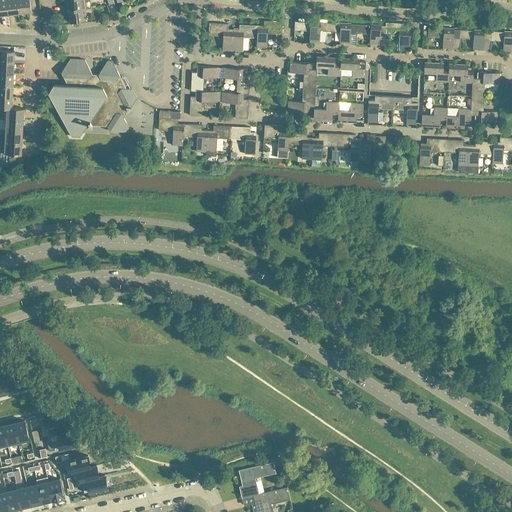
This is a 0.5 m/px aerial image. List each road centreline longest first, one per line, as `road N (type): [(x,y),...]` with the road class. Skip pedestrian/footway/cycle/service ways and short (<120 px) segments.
road 1 (primary): [(0,300),(103,277),(217,295),(511,475)]
road 2 (primary): [(511,435),(225,262),(168,247),(98,243),(0,264)]
road 3 (residential): [(252,122),(511,132)]
road 4 (residential): [(181,0),(108,34),(0,39)]
road 5 (residential): [(194,61),(187,60),(184,119),(252,122)]
road 6 (residential): [(219,511),(201,489),(100,511)]
road 7 (residential): [(418,56),(289,49)]
